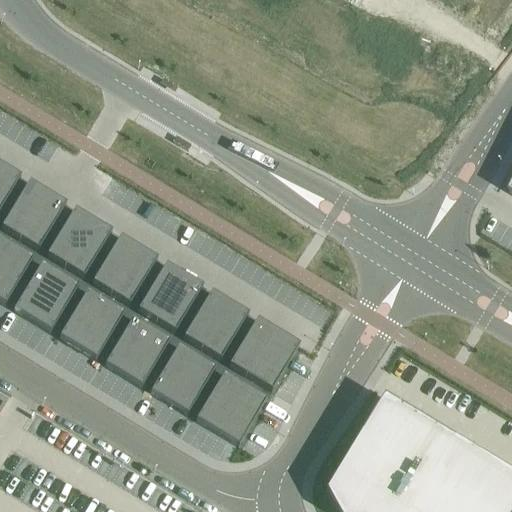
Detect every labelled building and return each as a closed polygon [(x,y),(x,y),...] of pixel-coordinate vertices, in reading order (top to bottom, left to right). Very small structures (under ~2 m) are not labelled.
[(0,167),(0,214),(21,180),(0,167)] [(29,185),(1,231),(38,254),(66,208),(29,185)] [(75,213),(47,259),(84,281),(112,235),(75,213)] [(120,240),(92,286),(129,309),(157,263),(120,240)] [(0,242),(0,305),(5,309),(33,262),(0,242)] [(42,267),(14,314),(51,336),(79,290),(42,267)] [(166,268),(138,314),(175,336),(203,290),(166,268)] [(87,295),(59,341),(96,364),(124,317),(87,295)] [(211,295),(183,342),(220,364),(248,318),(211,295)] [(133,322),(105,369),(142,391),(170,345),(133,322)] [(257,323),(229,369),(271,395),(299,348),(257,323)] [(178,350),(150,396),(187,419),(215,372),(178,350)] [(224,378),(196,424),(238,450),(266,403),(224,378)] [(511,511),(511,477),(383,400),(327,492),(336,511),(511,511)]
